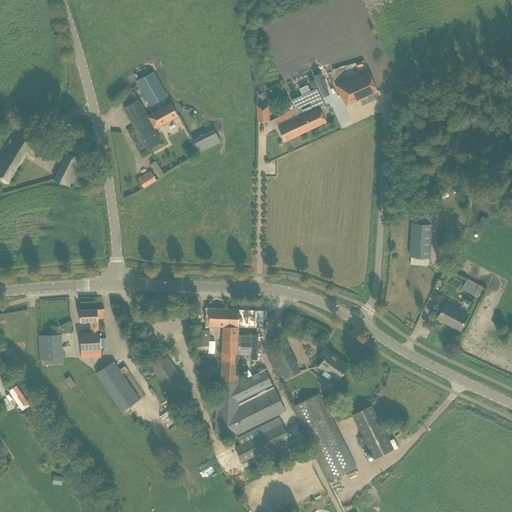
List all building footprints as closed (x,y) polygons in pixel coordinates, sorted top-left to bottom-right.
[(347,80),(335,85),(341,98),(342,97),(346,106),(353,103),(367,97),(367,96),(377,91),(368,71),(348,81),(347,80)] [(145,76),(136,81),(150,106),(167,97),(153,72),(145,76)] [(286,113),(275,118),(278,126),(280,132),(284,141),(326,122),(320,108),(324,106),(316,88),(291,100),(295,108),(285,112),(286,113)] [(161,141),(154,129),(177,116),(170,103),(153,112),(147,116),(138,99),(123,107),(146,149),(161,141)] [(256,105),(257,121),(269,121),(268,105),(256,105)] [(192,136),(198,151),(221,142),(215,127),(192,136)] [(0,157),(0,178),(8,184),(36,139),(20,129),(15,138),(6,153),(4,151),(0,157)] [(54,179),(71,188),(84,161),(67,152),(54,179)] [(138,179),(143,187),(155,179),(150,171),(138,179)] [(412,223),(410,256),(420,257),(429,257),(431,224),(412,223)] [(456,273),(451,282),(479,298),(485,288),(456,272),(456,273)] [(439,314),(437,318),(459,330),(466,316),(444,304),(443,307),(439,305),(435,312),(439,314)] [(215,403),(214,434),(235,435),(284,410),(273,389),(271,385),(263,369),(237,381),(238,361),(241,361),(241,353),(237,353),(238,326),(239,326),(239,309),(209,308),(209,326),(222,327),(220,378),(217,378),(217,382),(216,382),(215,396),(212,396),(212,403),(215,403)] [(104,309),(79,310),(80,322),(90,321),(91,333),(80,333),(80,343),(81,357),(101,356),(100,348),(105,348),(105,338),(100,338),(99,332),(98,332),(98,318),(104,318),(104,309)] [(239,326),(238,327),(263,328),(264,309),(263,309),(239,309),(239,326)] [(193,346),(207,346),(207,330),(193,330),(193,346)] [(45,358),(45,364),(64,363),(63,333),(39,334),(40,359),(45,358)] [(268,357),(280,381),(300,371),(288,347),(268,357)] [(317,367),(323,372),(321,375),(328,380),(331,375),(338,380),(348,365),(335,356),(336,354),(325,347),(318,356),(323,359),(317,367)] [(151,368),(175,404),(191,394),(166,357),(151,368)] [(95,374),(121,412),(139,400),(113,361),(95,374)] [(292,406),(330,481),(357,467),(319,393),(292,406)] [(351,415),(372,460),(384,454),(393,449),(371,405),(351,415)] [(235,448),(242,463),(289,439),(279,417),(236,438),(239,445),(235,448)] [(143,443),(149,436),(139,428),(133,436),(143,443)] [(145,478),(137,484),(142,490),(149,485),(145,478)] [(184,482),(174,485),(177,494),(187,491),(184,482)] [(147,499),(151,506),(158,503),(153,495),(147,499)]
